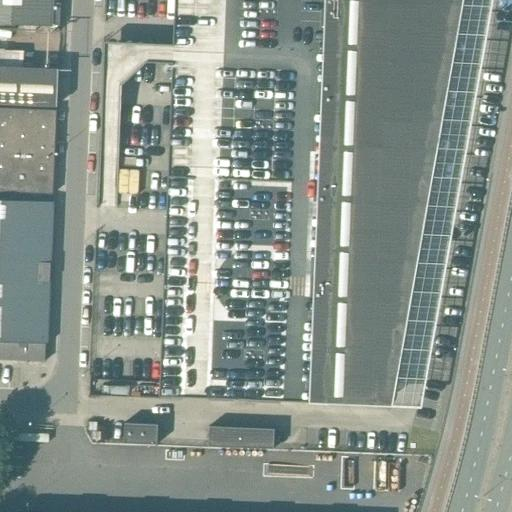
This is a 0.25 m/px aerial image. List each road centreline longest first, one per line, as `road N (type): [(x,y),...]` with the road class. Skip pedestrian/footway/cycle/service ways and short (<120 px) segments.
road 1 (unclassified): [(0,399),(64,401),(83,49)]
road 2 (unknown): [(64,401),(74,462),(106,481),(372,496)]
road 3 (secondary): [(511,283),(459,511)]
